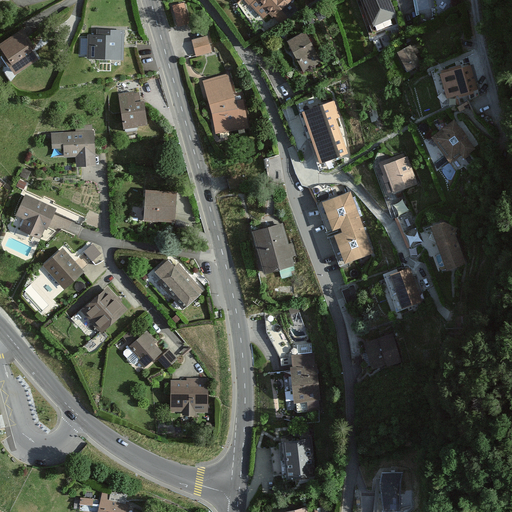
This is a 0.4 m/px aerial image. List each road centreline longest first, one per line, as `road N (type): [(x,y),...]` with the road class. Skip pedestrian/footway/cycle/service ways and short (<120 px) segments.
road 1 (residential): [(346,511),(353,427),(338,322),(290,193),(268,103),(204,0)]
road 2 (tertiary): [(152,0),(239,332),(238,496)]
road 3 (tertiary): [(0,326),(100,434),(145,462),(238,496)]
